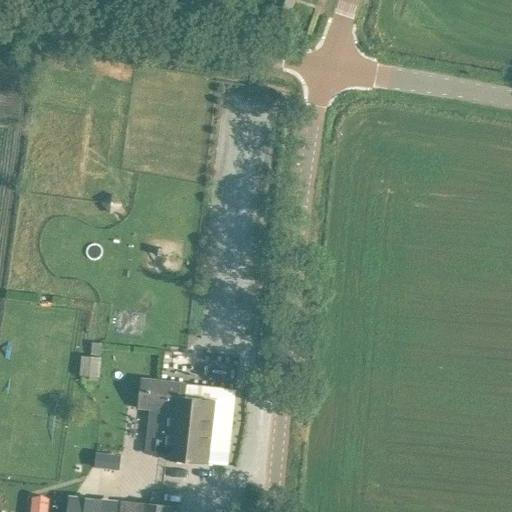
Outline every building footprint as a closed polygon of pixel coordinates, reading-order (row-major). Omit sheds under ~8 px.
[(277,0),(276,5),(291,10),(294,0),(277,0)] [(228,465),(236,389),(186,384),(189,355),(115,346),(113,371),(126,373),(123,407),(151,411),(149,435),(139,434),(135,465),(188,471),(189,461),(228,465)] [(81,355),(79,371),(99,373),(100,356),(81,355)] [(119,469),(120,456),(97,453),(96,467),(119,469)] [(114,511),(116,503),(67,500),(65,511),(114,511)] [(172,511),(173,506),(120,500),(118,511),(172,511)]
